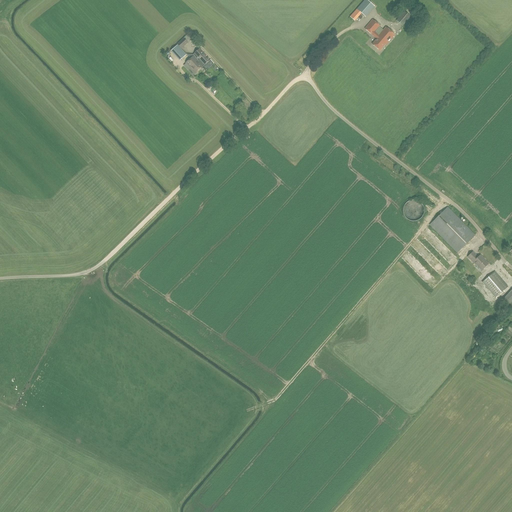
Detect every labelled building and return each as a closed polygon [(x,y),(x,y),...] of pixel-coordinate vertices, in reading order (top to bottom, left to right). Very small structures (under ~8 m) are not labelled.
[(372,2),(362,12),(368,17),(377,7),(372,2)] [(360,10),(352,17),(357,22),(364,14),(360,10)] [(411,17),(405,12),(397,21),(403,26),(411,17)] [(379,36),(375,33),(380,26),(373,20),(365,29),(377,39),(372,45),(380,51),(385,45),(386,46),(395,35),(386,28),(379,36)] [(184,38),(177,44),(182,49),(188,43),(184,38)] [(186,55),(177,45),(174,49),(180,56),(178,57),(180,60),(186,55)] [(194,56),(203,66),(209,61),(206,57),(199,49),(193,55),(194,56)] [(203,66),(194,56),(186,63),(190,68),(190,69),(194,74),(203,66)] [(403,213),(404,215),(405,217),(406,219),(409,220),(410,221),(412,222),(414,222),(417,221),(419,221),(421,219),(422,218),(423,216),(424,215),(425,213),(425,211),(424,208),(424,206),(422,204),(421,203),(420,202),(418,201),(415,200),(413,200),(412,200),(410,201),(408,202),(406,203),(404,206),(404,207),(403,210),(403,212),(403,213)] [(458,253),(476,235),(448,207),(430,225),(458,253)] [(442,253),(441,254),(455,266),(459,262),(451,255),(454,253),(427,230),(422,236),(442,253)] [(475,265),(481,271),(489,264),(485,260),(481,255),(478,257),(473,252),(467,257),(475,265)] [(495,298),(509,287),(496,271),(482,283),(495,298)] [(511,306),(511,290),(503,300),(511,308),(511,306)]
